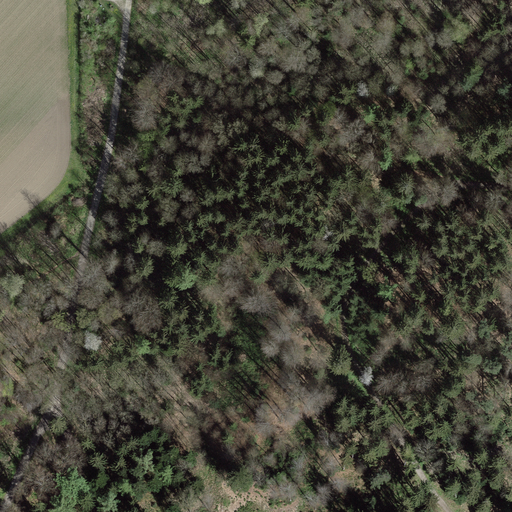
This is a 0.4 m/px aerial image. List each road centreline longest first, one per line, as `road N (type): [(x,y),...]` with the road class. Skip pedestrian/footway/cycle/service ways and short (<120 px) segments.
road 1 (track): [(125,22),(55,403),(92,511)]
road 2 (track): [(454,188),(398,221),(346,295),(344,331),(361,379),(451,511)]
road 3 (track): [(55,403),(4,511)]
